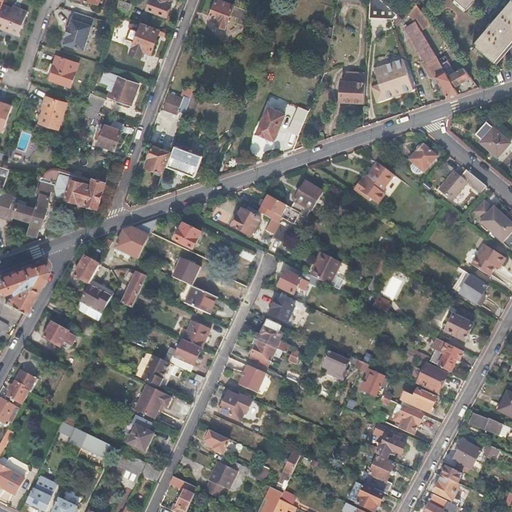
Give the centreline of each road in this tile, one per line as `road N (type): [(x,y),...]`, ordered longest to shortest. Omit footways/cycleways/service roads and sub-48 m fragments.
road 1 (residential): [(427,117),(111,226)]
road 2 (residential): [(151,511),(270,258)]
road 3 (residential): [(111,226),(192,0)]
road 4 (residential): [(403,511),(511,315)]
road 5 (residential): [(0,376),(66,244)]
